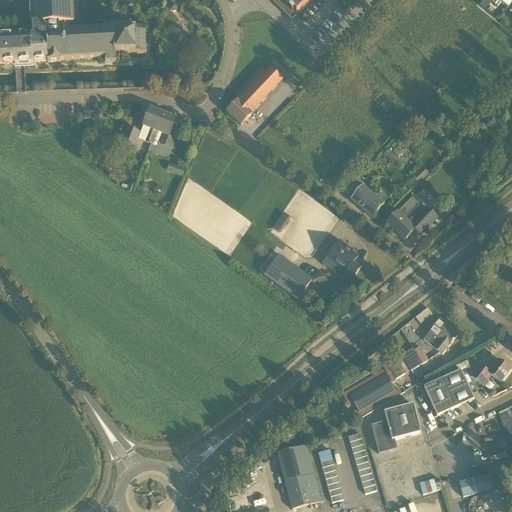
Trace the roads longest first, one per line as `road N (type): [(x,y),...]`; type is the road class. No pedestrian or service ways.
road 1 (unclassified): [(409,257),(204,118)]
road 2 (secondary): [(219,444),(404,296)]
road 3 (unclassified): [(204,118),(129,96),(0,100)]
road 4 (unclassified): [(109,434),(0,283)]
road 5 (residential): [(204,118),(232,42),(221,0)]
